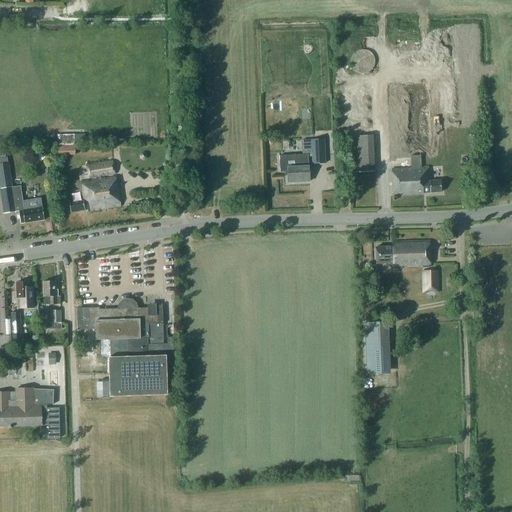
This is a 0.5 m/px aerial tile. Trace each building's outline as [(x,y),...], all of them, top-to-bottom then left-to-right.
[(375,64),(376,62),(375,60),(375,58),(374,56),(373,54),(371,52),(369,51),(367,50),(365,50),(363,49),(361,50),(359,50),(357,51),(355,52),(353,54),(352,56),(351,58),(351,60),(351,62),(351,64),(351,66),(352,68),(353,70),(355,71),(357,73),(359,74),(361,74),(363,74),(365,74),(367,74),(369,73),(371,72),(373,70),(374,68),(375,66),(375,64)] [(511,67),(500,68),(501,88),(511,87),(511,67)] [(391,170),(393,199),(423,197),(423,194),(442,193),(441,181),(428,182),(427,168),(421,168),(420,156),(434,155),(430,82),(386,85),(391,158),(409,157),(410,169),(391,170)] [(345,88),(350,174),(374,173),(369,86),(345,88)] [(312,164),(325,163),(324,139),(311,140),(312,156),(312,164)] [(74,154),(73,143),(58,144),(58,155),(74,154)] [(287,184),(288,184),(287,183),(301,182),(301,184),(309,183),(308,166),(309,166),(309,157),(303,157),(302,155),(279,156),(280,173),(286,173),(287,184)] [(114,175),(112,162),(86,166),(88,179),(114,175)] [(0,164),(0,191),(3,213),(18,211),(20,224),(44,220),(42,207),(24,210),(20,186),(12,187),(8,163),(0,164)] [(86,212),(119,206),(114,177),(79,183),(81,199),(68,201),(69,212),(86,210),(86,212)] [(375,264),(391,264),(391,268),(429,267),(429,242),(390,242),(390,248),(374,248),(375,264)] [(422,293),(436,293),(435,272),(421,272),(422,293)] [(43,297),(44,305),(56,304),(56,296),(57,296),(57,290),(55,290),(55,281),(43,282),(43,297)] [(17,298),(20,298),(21,308),(33,307),(33,297),(30,297),(30,291),(29,291),(28,282),(16,283),(17,298)] [(98,308),(76,309),(77,330),(95,330),(95,340),(127,339),(127,357),(110,358),(109,358),(110,396),(168,395),(168,387),(175,387),(173,336),(167,336),(167,343),(162,343),(161,306),(155,306),(155,304),(154,304),(154,306),(147,306),(148,308),(137,309),(135,303),(131,299),(126,298),(122,299),(118,303),(117,309),(98,310),(98,308)] [(51,310),(51,322),(61,322),(60,310),(51,310)] [(10,313),(11,334),(20,333),(19,312),(13,312),(13,313),(10,313)] [(366,323),(367,349),(381,348),(380,323),(366,323)] [(59,352),(48,353),(48,365),(60,365),(59,352)] [(0,426),(41,426),(41,417),(47,417),(46,405),(54,405),(53,388),(33,389),(33,388),(15,389),(15,392),(9,392),(0,391),(0,426)]
